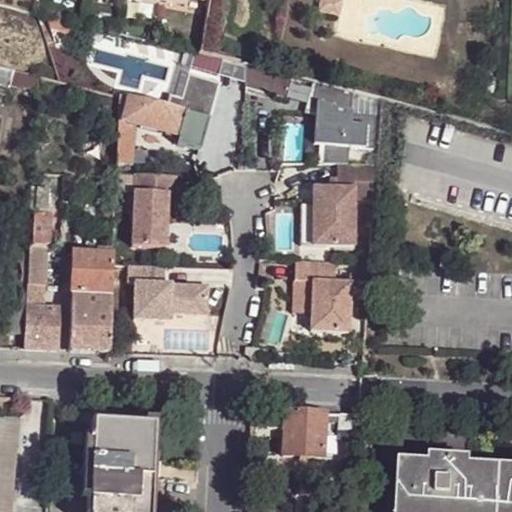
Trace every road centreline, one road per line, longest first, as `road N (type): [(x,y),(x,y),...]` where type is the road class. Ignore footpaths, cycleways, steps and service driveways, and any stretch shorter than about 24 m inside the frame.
road 1 (residential): [(0,373),(226,384)]
road 2 (residential): [(242,172),(245,260),(226,384)]
road 3 (residential): [(226,384),(357,390)]
road 4 (residential): [(226,384),(220,511)]
